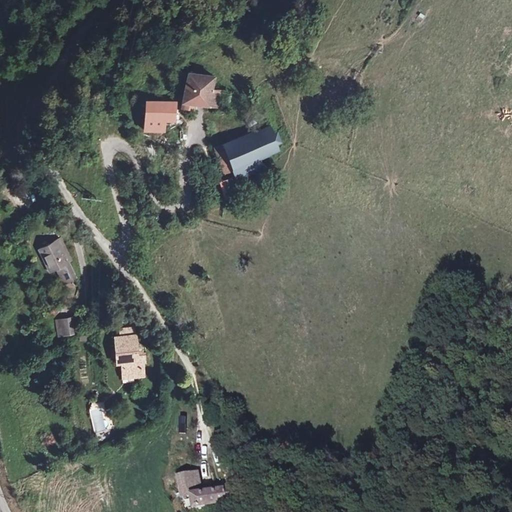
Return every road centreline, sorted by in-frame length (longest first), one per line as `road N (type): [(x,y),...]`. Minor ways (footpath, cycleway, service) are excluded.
road 1 (unclassified): [(110,0),(62,65),(43,140),(71,205),(193,371),(208,479)]
road 2 (unknown): [(146,0),(124,93),(125,143)]
